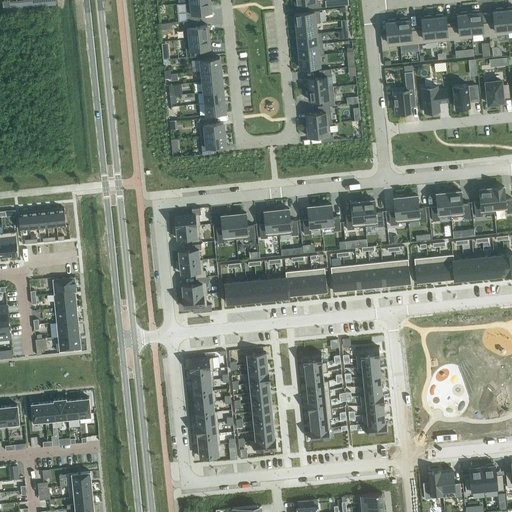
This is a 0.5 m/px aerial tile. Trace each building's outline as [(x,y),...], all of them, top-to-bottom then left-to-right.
[(210,0),(186,3),(188,21),(195,20),(199,19),(199,13),(211,12),(210,0)] [(317,0),(295,0),(296,3),(308,2),(309,8),(321,7),(320,0),(318,0),(317,0)] [(495,21),(488,22),(490,38),(497,37),(497,35),(508,34),(505,9),(503,9),(503,8),(496,8),(496,10),(493,10),(494,18),(495,21)] [(319,10),(295,12),(296,24),(320,22),(319,10)] [(471,13),(469,13),(472,38),(472,35),(473,41),(483,40),(483,36),(489,36),(489,38),(490,38),(488,22),(482,22),(481,14),(481,12),(478,12),(478,10),(471,11),(471,13)] [(459,25),(453,25),(454,41),(461,41),(461,39),(472,38),(469,13),(468,13),(467,11),(460,12),(460,14),(458,14),(458,22),(459,25)] [(433,17),(436,41),(454,39),(454,41),(453,25),(447,26),(446,26),(446,23),(445,15),(443,16),(442,14),(435,15),(435,16),(433,17)] [(423,29),(417,29),(418,43),(436,41),(433,17),(432,17),(432,15),(424,16),(424,17),(422,18),(423,25),(423,29)] [(399,20),(398,20),(400,45),(418,43),(417,29),(410,30),(410,27),(409,19),(407,19),(407,18),(399,18),(399,20)] [(387,34),(381,34),(382,50),(390,49),(389,46),(400,45),(398,20),(396,20),(396,19),(388,19),(389,21),(386,21),(387,29),(387,34)] [(188,21),(183,21),(185,39),(209,37),(208,25),(195,26),(195,20),(188,21)] [(320,22),(296,24),(297,35),(321,33),(321,32),(317,33),(316,23),(320,22)] [(321,33),(297,35),(298,46),(323,43),(321,33)] [(209,37),(185,39),(186,57),(198,56),(198,50),(210,48),(209,37)] [(489,42),(481,43),(483,56),(490,55),(489,42)] [(323,43),(298,46),(299,57),(324,54),(323,43)] [(324,54),(299,57),(301,68),(320,66),(319,55),(324,54)] [(220,57),(200,59),(201,71),(221,69),(220,57)] [(320,76),(307,77),(309,89),(333,86),(331,68),(319,70),(320,76)] [(221,69),(201,71),(203,81),(222,79),(221,69)] [(406,89),(394,91),(396,113),(411,112),(410,107),(410,105),(413,105),(413,106),(416,106),(413,71),(404,72),(406,89)] [(222,79),(203,81),(204,92),(223,90),(222,79)] [(501,80),(486,82),(488,104),(490,103),(490,104),(491,104),(491,103),(493,103),(496,103),(496,104),(497,103),(498,103),(498,101),(503,101),(503,97),(509,97),(508,84),(501,85),(501,80)] [(468,84),(453,85),(455,107),(470,105),(469,102),(469,98),(479,97),(478,91),(477,85),(468,86),(468,84)] [(333,86),(309,89),(310,101),(322,99),(323,105),(330,105),(335,105),(333,86)] [(437,86),(422,87),(425,112),(440,111),(439,102),(448,101),(446,88),(437,89),(437,86)] [(223,90),(204,92),(205,103),(224,101),(223,90)] [(224,101),(205,103),(206,115),(225,113),(224,101)] [(319,112),(306,113),(308,125),(332,123),(330,105),(323,105),(318,106),(319,112)] [(206,117),(199,118),(200,136),(224,134),(223,122),(211,123),(210,117),(206,117)] [(332,123),(308,125),(309,137),(321,136),(321,142),(334,141),(333,134),(330,135),(329,123),(332,123)] [(224,134),(200,136),(202,154),(214,153),(214,147),(226,145),(224,134)] [(504,186),(492,187),(494,212),(495,212),(494,210),(497,209),(506,209),(506,213),(511,212),(511,199),(511,198),(505,198),(504,186)] [(480,201),(474,202),(475,216),(483,215),(482,213),(485,213),(494,212),(492,187),(479,189),(480,201)] [(451,191),(449,192),(451,217),(463,215),(463,217),(470,216),(469,202),(462,203),(461,190),(451,191)] [(437,205),(431,206),(432,220),(440,220),(439,215),(450,214),(451,217),(449,192),(436,193),(437,205)] [(417,195),(406,196),(408,221),(419,220),(419,222),(427,221),(425,207),(419,207),(417,195)] [(395,210),(389,210),(390,225),(397,224),(397,222),(408,221),(406,196),(394,197),(395,210)] [(363,200),(365,225),(376,224),(376,226),(384,225),(382,211),(376,212),(374,199),(363,200)] [(352,214),(346,215),(347,229),(354,228),(354,227),(365,225),(363,200),(351,202),(352,214)] [(331,204),(320,205),(322,227),(331,227),(333,226),(333,231),(341,230),(339,215),(333,216),(331,204)] [(309,219),(303,219),(304,234),(311,233),(311,229),(322,227),(320,205),(308,206),(309,219)] [(64,207),(55,208),(57,226),(66,225),(66,220),(67,219),(66,213),(65,213),(64,207)] [(192,214),(175,216),(176,222),(176,227),(200,225),(199,214),(201,214),(200,207),(192,208),(192,214)] [(55,208),(46,209),(48,227),(57,226),(55,208)] [(277,209),(279,234),(291,233),(291,235),(298,234),(297,220),(290,221),(289,208),(277,209)] [(48,227),(46,209),(37,210),(39,228),(48,227)] [(265,223),(259,224),(260,238),(268,237),(267,235),(276,235),(279,234),(277,209),(264,211),(265,223)] [(37,210),(28,211),(30,229),(39,228),(37,210)] [(30,229),(28,211),(19,212),(20,230),(30,229)] [(234,214),(236,239),(248,238),(248,239),(255,239),(254,224),(247,225),(246,213),(234,214)] [(222,227),(216,228),(217,242),(225,242),(224,240),(227,240),(236,239),(234,214),(221,215),(222,227)] [(200,225),(176,227),(177,232),(177,238),(191,237),(192,242),(200,241),(199,225),(200,225)] [(474,228),(453,230),(453,237),(475,235),(474,228)] [(16,231),(3,232),(5,257),(18,255),(16,231)] [(353,240),(345,241),(346,248),(354,247),(353,240)] [(193,249),(178,250),(180,262),(202,259),(200,259),(199,249),(201,249),(201,243),(192,244),(193,249)] [(453,254),(440,255),(442,279),(455,278),(455,280),(455,279),(453,254)] [(453,254),(455,279),(466,278),(463,258),(454,259),(453,254)] [(504,254),(494,255),(496,275),(506,274),(504,254)] [(440,255),(427,256),(430,281),(442,279),(440,255)] [(494,255),(484,256),(486,276),(496,275),(494,255)] [(427,256),(414,258),(416,282),(430,281),(427,256)] [(484,256),(474,257),(476,277),(486,276),(484,256)] [(474,257),(463,258),(466,278),(476,277),(474,257)] [(408,258),(395,260),(397,284),(411,282),(408,258)] [(202,259),(180,262),(180,266),(181,273),(195,271),(196,277),(206,276),(206,272),(206,269),(203,270),(203,263),(202,259)] [(395,260),(382,261),(385,285),(397,284),(395,260)] [(382,261),(369,262),(372,286),(385,285),(382,261)] [(369,262),(357,264),(359,288),(372,286),(369,262)] [(357,264),(344,265),(346,289),(359,288),(357,264)] [(344,265),(331,266),(333,290),(346,289),(344,265)] [(325,267),(311,268),(314,292),(327,291),(325,267)] [(311,268),(299,270),(301,294),(314,292),(311,268)] [(299,270),(286,271),(288,297),(289,297),(289,295),(301,294),(299,270)] [(286,277),(276,278),(278,298),(288,297),(286,271),(285,271),(286,277)] [(75,276),(52,278),(54,293),(77,291),(75,276)] [(196,283),(182,285),(183,291),(183,296),(207,293),(206,283),(209,283),(208,276),(206,276),(196,277),(196,283)] [(276,278),(266,279),(268,299),(278,298),(276,278)] [(266,279),(256,280),(258,300),(268,299),(266,279)] [(256,280),(246,281),(248,301),(258,300),(256,280)] [(246,281),(236,282),(238,302),(248,301),(246,281)] [(236,282),(225,283),(227,303),(238,302),(236,282)] [(77,291),(54,293),(55,308),(76,305),(75,292),(77,291)] [(207,293),(183,296),(184,301),(184,307),(199,306),(199,312),(212,310),(211,304),(207,304),(206,294),(207,294),(207,293)] [(7,305),(0,305),(0,322),(8,322),(7,305)] [(76,305),(55,308),(57,322),(78,320),(76,305)] [(78,320),(57,322),(58,336),(79,334),(78,320)] [(8,322),(0,322),(0,339),(10,338),(8,322)] [(79,334),(58,336),(60,351),(73,350),(81,349),(79,334)] [(379,346),(355,348),(356,358),(380,356),(379,346)] [(266,352),(247,354),(248,364),(267,362),(266,352)] [(321,352),(302,354),(303,364),(327,361),(322,361),(321,352)] [(380,356),(356,358),(357,368),(380,365),(379,356),(380,356)] [(209,357),(190,359),(191,370),(210,368),(209,357)] [(327,361),(303,364),(304,364),(305,373),(328,371),(327,361)] [(267,362),(248,364),(249,374),(268,372),(267,362)] [(380,365),(357,368),(362,368),(363,376),(360,376),(360,377),(381,375),(380,365)] [(210,368),(191,370),(192,381),(211,379),(210,368)] [(328,371),(305,373),(306,382),(329,380),(324,380),(323,372),(328,371)] [(268,372),(249,374),(250,383),(269,381),(268,372)] [(381,375),(360,377),(361,386),(382,384),(381,375)] [(211,379),(192,381),(193,392),(212,390),(211,379)] [(329,380),(306,382),(307,392),(330,389),(329,380)] [(269,381),(250,383),(251,393),(270,391),(269,381)] [(365,395),(360,395),(360,396),(383,393),(382,384),(361,386),(362,387),(364,386),(365,395)] [(330,389),(307,392),(308,401),(307,401),(331,399),(330,389)] [(212,390),(193,392),(194,403),(213,401),(212,390)] [(270,391),(251,393),(252,402),(271,400),(270,391)] [(383,393),(360,396),(361,405),(384,403),(383,393)] [(89,397),(77,398),(79,419),(80,419),(80,417),(91,415),(90,409),(89,397)] [(66,398),(54,399),(57,427),(62,427),(61,421),(68,420),(66,398)] [(66,398),(68,420),(79,419),(77,398),(66,399),(66,398)] [(54,401),(43,402),(45,423),(52,422),(53,428),(57,427),(54,399),(54,401)] [(331,399),(307,401),(308,411),(332,408),(331,399)] [(271,400),(252,402),(253,412),(272,410),(271,400)] [(213,401),(194,403),(195,413),(214,411),(213,401)] [(43,402),(31,403),(34,424),(45,423),(43,402)] [(384,403),(361,405),(361,406),(366,405),(367,414),(362,414),(385,412),(384,403)] [(18,404),(6,406),(8,426),(8,429),(20,428),(18,404)] [(332,408),(308,411),(309,411),(310,420),(333,417),(332,408)] [(272,410),(253,412),(254,421),(273,419),(272,410)] [(214,411),(195,413),(196,424),(215,422),(214,411)] [(385,412),(362,414),(363,424),(386,421),(385,421),(385,412)] [(333,417),(310,420),(311,429),(310,429),(331,427),(330,418),(333,418),(333,417)] [(273,419),(254,421),(255,431),(274,429),(273,419)] [(386,421),(363,424),(363,425),(365,424),(366,434),(387,431),(386,421)] [(215,422),(196,424),(197,435),(217,433),(215,422)] [(331,427),(310,429),(311,438),(311,439),(330,437),(329,428),(331,428),(331,427)] [(274,429),(255,431),(256,440),(275,438),(274,429)] [(217,433),(197,435),(198,446),(218,444),(217,433)] [(275,438),(256,440),(257,450),(276,448),(275,438)] [(218,444),(198,446),(200,457),(219,455),(218,444)] [(486,466),(482,466),(485,491),(504,489),(502,474),(496,475),(496,471),(495,465),(494,465),(493,463),(486,464),(486,466)] [(470,477),(464,478),(466,493),(485,491),(482,466),(478,466),(478,464),(470,465),(470,467),(469,467),(470,474),(470,477)] [(453,469),(440,470),(443,496),(455,495),(455,496),(461,496),(460,483),(454,483),(453,469)] [(429,486),(423,486),(424,498),(443,496),(440,470),(428,471),(429,486)] [(90,471),(67,473),(68,485),(91,483),(90,471)] [(91,483),(68,485),(69,497),(92,494),(91,483)] [(382,492),(357,495),(358,506),(383,504),(382,492)] [(73,504),(67,504),(67,508),(73,508),(94,506),(92,494),(69,497),(72,497),(72,502),(73,504)] [(317,511),(316,499),(298,501),(298,511),(317,511)]
